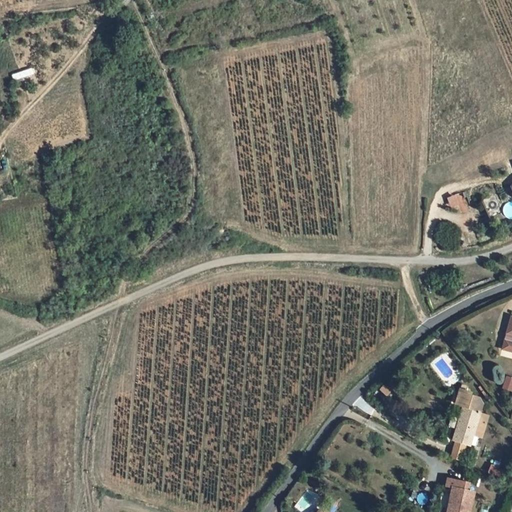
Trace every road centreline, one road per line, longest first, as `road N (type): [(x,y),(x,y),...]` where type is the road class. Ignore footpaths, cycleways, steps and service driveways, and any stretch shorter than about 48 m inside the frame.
road 1 (track): [(0,354),(227,260),(473,259),(511,247)]
road 2 (unclassified): [(511,283),(446,315),(394,355),(327,426),(266,511)]
road 3 (track): [(132,0),(192,151),(189,214),(153,245),(123,299)]
road 4 (track): [(90,511),(86,448),(115,303)]
road 5 (track): [(126,0),(0,136)]
